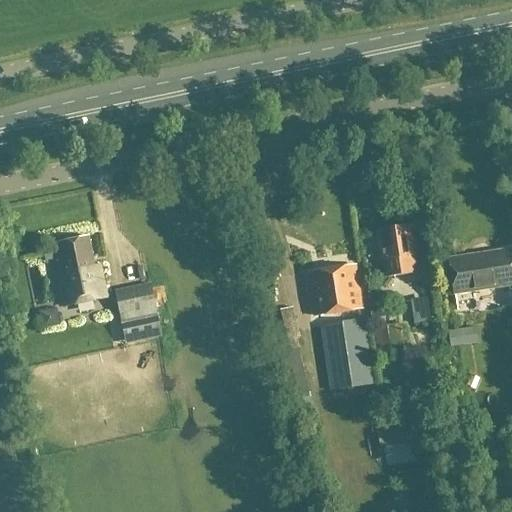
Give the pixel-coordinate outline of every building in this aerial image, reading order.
[(413,276),(412,270),(410,259),(414,259),(410,228),(376,232),(381,263),(385,263),(386,280),(413,276)] [(58,261),(54,261),(56,273),(56,274),(62,307),(104,300),(97,264),(92,265),(88,239),(55,245),(58,261)] [(511,262),(511,253),(448,263),(455,313),(457,313),(454,295),(511,285),(511,262)] [(353,268),(306,274),(311,317),(359,311),(353,268)] [(122,338),(158,330),(148,286),(113,293),(122,338)] [(58,306),(43,311),(48,325),(62,321),(58,306)] [(309,406),(296,350),(297,350),(294,338),(297,338),(290,309),(266,314),(275,355),(276,354),(285,395),(283,395),(286,412),(309,406)] [(319,327),(328,391),(371,385),(362,322),(319,327)] [(396,325),(371,329),(376,363),(401,359),(396,325)] [(415,430),(374,438),(377,453),(418,446),(415,430)]
